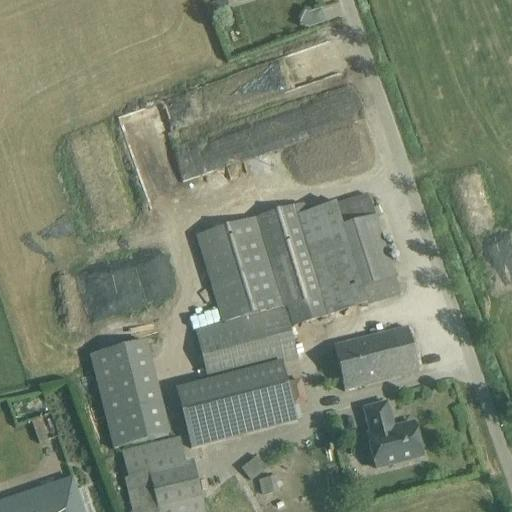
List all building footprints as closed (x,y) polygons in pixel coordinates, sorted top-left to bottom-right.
[(222,2),(211,5),(216,19),(227,15),(222,2)] [(268,144),(353,119),(345,94),(260,118),(268,144)] [(196,241),(222,324),(285,310),(287,309),(292,328),(400,295),(367,196),(307,215),(304,207),(196,241)] [(285,310),(194,331),(208,385),(282,366),(298,362),(285,310)] [(419,373),(408,329),(334,347),(345,391),(419,373)] [(170,436),(147,343),(89,357),(113,452),(170,436)] [(208,385),(176,393),(186,436),(190,449),(297,423),(282,366),(208,385)] [(393,429),(387,404),(362,410),(368,433),(365,434),(375,470),(422,457),(414,424),(393,429)] [(186,436),(121,452),(127,478),(124,479),(131,511),(204,511),(193,460),(190,449),(186,436)] [(248,479),(266,471),(260,456),(241,465),(248,479)] [(83,511),(72,479),(0,503),(0,511),(83,511)]
